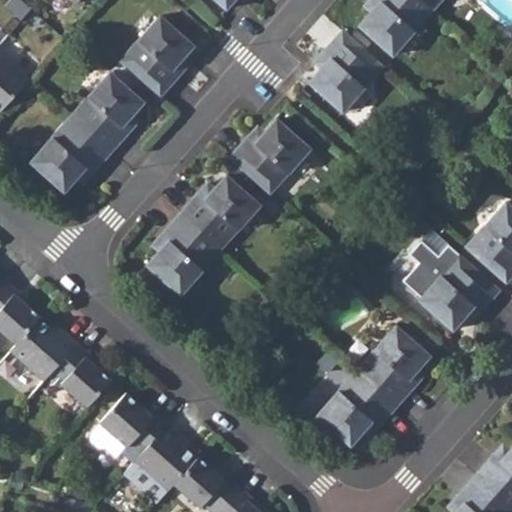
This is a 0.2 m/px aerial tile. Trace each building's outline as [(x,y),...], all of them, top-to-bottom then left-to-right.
[(216,0),(226,8),(233,0),(216,0)] [(419,11),(426,4),(420,0),(371,0),(376,4),(358,25),(392,55),(426,17),(419,11)] [(429,0),(426,4),(432,10),(438,2),(435,0),(429,0)] [(426,17),(432,10),(426,4),(419,11),(426,17)] [(132,58),(126,65),(160,96),(182,71),(176,65),(193,45),(160,15),(126,53),(132,58)] [(369,68),(376,60),(342,30),(319,55),(326,61),(308,81),(342,111),(375,73),(369,68)] [(0,110),(28,79),(0,53),(0,110)] [(132,58),(126,53),(120,60),(126,65),(132,58)] [(375,73),(382,66),(376,60),(369,68),(375,73)] [(82,114),(76,121),(110,152),(132,127),(126,121),(144,101),(110,71),(76,109),(82,114)] [(76,109),(70,116),(76,121),(82,114),(76,109)] [(76,121),(70,116),(64,123),(70,128),(76,121)] [(276,186),(309,148),(276,118),(258,138),(251,132),(229,157),(263,187),(270,180),(276,186)] [(110,152),(76,121),(70,128),(64,123),(30,161),(64,191),(82,171),(88,176),(110,152)] [(179,213),(214,244),(220,236),(226,242),(260,204),(226,174),(208,194),(201,189),(179,213)] [(269,193),(276,186),(270,180),(263,187),(269,193)] [(478,244),(471,252),(506,282),(511,274),(511,206),(505,201),(472,239),(478,244)] [(207,251),(214,244),(179,213),(157,238),(164,244),(146,264),(180,294),(213,256),(207,251)] [(220,249),(226,242),(220,236),(214,244),(220,249)] [(472,239),(465,246),(471,252),(478,244),(472,239)] [(213,256),(220,249),(214,244),(207,251),(213,256)] [(465,259),(459,254),(452,261),(458,266),(465,259)] [(452,261),(419,299),(452,329),(470,309),(477,315),(499,289),(465,259),(458,266),(452,261)] [(17,290),(5,279),(0,284),(0,330),(15,343),(38,317),(40,316),(14,294),(17,290)] [(50,328),(38,317),(15,343),(9,350),(43,380),(51,370),(76,342),(64,331),(60,336),(50,328)] [(64,331),(55,323),(50,328),(60,336),(64,331)] [(368,368),(362,375),(396,406),(418,381),(411,375),(429,355),(396,324),(362,362),(368,368)] [(76,342),(51,370),(63,380),(60,383),(86,407),(110,379),(86,357),(88,353),(76,342)] [(362,362),(356,370),(362,375),(368,368),(362,362)] [(307,401),(317,410),(345,379),(335,370),(307,401)] [(362,375),(356,370),(350,377),(356,382),(362,375)] [(396,406),(362,375),(356,382),(350,377),(316,415),(350,444),(368,424),(374,430),(396,406)] [(151,415),(125,392),(99,421),(89,434),(89,440),(97,447),(104,447),(114,435),(126,446),(131,440),(142,450),(167,422),(155,411),(151,415)] [(179,433),(167,422),(142,450),(133,460),(167,490),(173,484),(196,457),(184,446),(175,438),(179,433)] [(189,441),(179,433),(175,438),(184,446),(189,441)] [(475,475),(509,505),(511,501),(511,445),(503,456),(496,450),(475,475)] [(211,511),(214,511),(238,485),(225,474),(222,478),(197,456),(196,457),(173,484),(199,507),(202,503),(211,511)] [(503,511),(509,505),(475,475),(453,500),(459,505),(453,511),(503,511)] [(238,485),(214,511),(260,511),(247,500),(250,497),(238,485)] [(71,511),(76,495),(61,490),(56,508),(71,511)] [(70,511),(86,511),(91,499),(76,495),(71,511),(70,511)]
